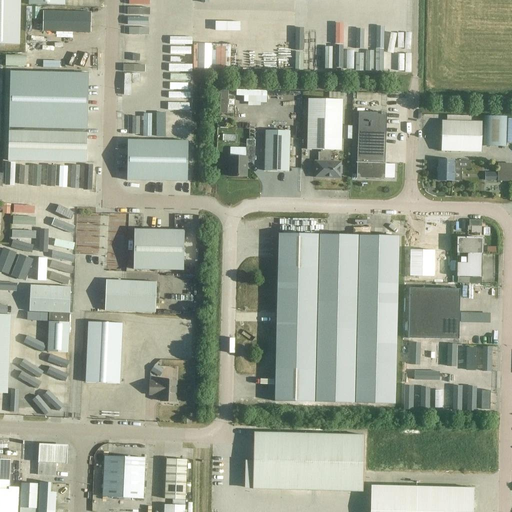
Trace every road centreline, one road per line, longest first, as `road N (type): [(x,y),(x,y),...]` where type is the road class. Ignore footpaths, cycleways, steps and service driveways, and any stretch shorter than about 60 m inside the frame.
road 1 (unclassified): [(410,209),(484,211),(507,225),(504,511)]
road 2 (unclassified): [(85,431),(206,435),(217,428),(225,406),(234,222)]
road 3 (unclassified): [(113,0),(115,192),(125,201),(207,204),(234,222)]
road 4 (unclassified): [(234,222),(254,205),(410,209)]
road 5 (unknown): [(85,431),(83,269)]
road 6 (residential): [(410,209),(414,72)]
road 7 (unknown): [(372,484),(505,486)]
